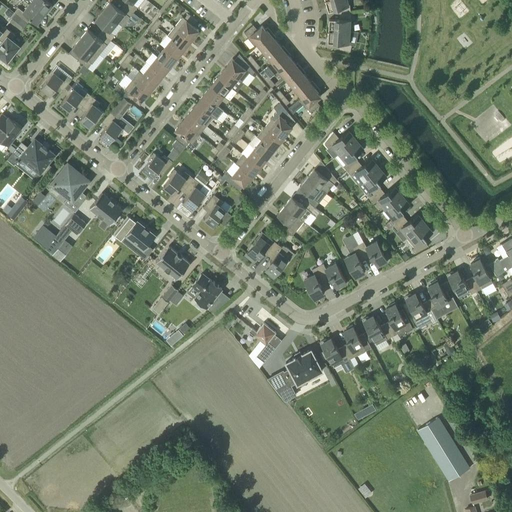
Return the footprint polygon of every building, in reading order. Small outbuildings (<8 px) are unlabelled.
[(32,0),(31,2),(45,13),(52,4),(47,0),(32,0)] [(126,0),(123,4),(134,12),(137,7),(133,3),(135,0),(126,0)] [(325,0),(328,8),(337,6),(339,13),(350,12),(348,0),(325,0)] [(110,1),(103,10),(118,22),(122,26),(134,12),(123,4),(120,8),(110,1)] [(15,13),(22,18),(27,22),(28,22),(27,21),(27,22),(24,20),(28,15),(37,23),(45,13),(31,2),(23,11),(18,7),(14,12),(15,13)] [(111,40),(115,35),(110,31),(118,22),(103,10),(95,20),(96,20),(105,27),(101,32),(111,40)] [(350,12),(339,13),(339,20),(329,20),(328,29),(327,29),(354,31),(350,30),(350,28),(352,28),(350,12)] [(18,22),(22,18),(15,13),(12,18),(18,22)] [(188,13),(184,18),(182,16),(175,26),(192,40),(196,35),(195,34),(199,29),(194,25),(197,21),(188,13)] [(158,18),(153,24),(157,27),(162,21),(158,18)] [(153,32),(157,27),(153,24),(149,29),(153,32)] [(253,24),(244,32),(248,37),(247,37),(255,46),(271,32),(267,27),(265,29),(262,25),(257,29),(253,24)] [(0,39),(3,41),(2,42),(1,45),(0,44),(0,56),(2,58),(3,57),(7,60),(13,53),(14,54),(19,48),(18,47),(19,45),(13,40),(15,35),(5,26),(1,31),(0,32),(0,39)] [(185,49),(192,40),(175,26),(168,35),(172,38),(185,49)] [(88,29),(80,38),(100,54),(111,40),(101,32),(97,36),(88,29)] [(327,29),(327,30),(328,30),(328,39),(338,40),(337,48),(350,51),(352,44),(349,44),(351,34),(350,33),(350,31),(354,31),(327,29)] [(271,32),(255,46),(255,47),(258,44),(265,53),(278,42),(274,38),(275,37),(271,32)] [(139,41),(143,44),(148,39),(144,36),(139,41)] [(100,54),(80,38),(73,48),(82,55),(78,60),(88,68),(100,54)] [(172,38),(164,47),(178,58),(185,49),(172,38)] [(139,41),(135,47),(139,50),(143,44),(139,41)] [(278,42),(265,53),(272,62),(286,50),(282,45),(281,46),(278,42)] [(170,66),(178,58),(164,47),(157,56),(170,66)] [(272,62),(280,70),(292,60),(289,55),(290,55),(286,50),(272,62)] [(125,59),(129,62),(133,57),(129,54),(125,59)] [(252,63),(255,61),(250,55),(247,57),(252,63)] [(163,75),(170,66),(157,56),(150,65),(163,75)] [(242,66),(232,58),(225,67),(238,78),(242,81),(249,72),(252,74),(254,71),(246,61),(242,66)] [(125,59),(120,65),(124,68),(129,62),(125,59)] [(297,63),(296,64),(292,60),(280,70),(287,79),(301,68),(297,63)] [(84,65),(80,71),(85,75),(86,73),(89,70),(84,65)] [(156,84),(163,75),(150,65),(143,74),(156,84)] [(225,67),(218,76),(231,87),(238,78),(225,67)] [(301,68),(287,79),(294,88),(307,77),(304,73),(305,72),(301,68)] [(61,93),(71,79),(62,72),(59,76),(52,70),(48,74),(46,77),(48,78),(41,87),(50,95),(51,95),(58,86),(62,89),(60,92),(61,93)] [(156,84),(143,74),(139,70),(132,79),(149,93),(156,84)] [(265,72),(262,75),(267,81),(270,78),(265,72)] [(108,74),(103,80),(107,83),(111,77),(108,74)] [(125,74),(119,83),(125,88),(132,78),(125,74)] [(231,87),(218,76),(211,85),(224,95),(224,96),(229,100),(237,91),(231,87)] [(298,99),(299,99),(315,85),(311,81),(310,81),(307,77),(294,88),(301,96),(298,99)] [(270,78),(267,81),(271,87),(275,84),(270,78)] [(145,98),(149,93),(132,79),(124,88),(118,83),(114,89),(122,95),(129,101),(129,100),(128,99),(132,95),(140,102),(144,98),(145,98)] [(217,104),(224,96),(224,95),(211,85),(204,94),(217,104)] [(315,85),(299,99),(288,107),(293,113),(296,110),(303,104),(306,108),(307,107),(311,112),(320,105),(316,100),(321,96),(318,92),(320,90),(315,85)] [(83,106),(91,95),(82,88),(79,92),(72,86),(68,90),(66,93),(68,94),(61,103),(60,103),(70,111),(71,111),(78,102),(83,106)] [(258,94),(262,97),(267,92),(263,88),(258,94)] [(279,90),(276,92),(281,99),(284,96),(279,90)] [(204,94),(196,103),(213,117),(214,116),(216,118),(223,109),(217,104),(204,94)] [(258,102),(262,97),(258,94),(254,99),(258,102)] [(91,95),(83,106),(87,109),(80,118),(80,119),(89,127),(90,126),(96,117),(98,119),(100,116),(101,116),(104,112),(97,106),(100,102),(91,95)] [(122,95),(111,111),(100,124),(100,125),(103,122),(107,125),(100,134),(100,135),(109,143),(110,142),(117,134),(118,135),(120,132),(121,132),(124,128),(117,122),(132,103),(129,101),(122,95)] [(264,127),(281,141),(285,136),(284,135),(292,126),(283,119),(284,118),(283,117),(288,112),(288,113),(289,113),(280,102),(274,107),(277,111),(264,127)] [(206,125),(213,117),(196,103),(189,112),(206,125)] [(249,107),(244,112),(248,115),(253,110),(249,107)] [(189,112),(182,121),(199,134),(206,125),(189,112)] [(243,121),(248,115),(244,112),(240,117),(243,121)] [(9,117),(8,119),(2,114),(0,116),(0,138),(8,145),(16,135),(15,134),(21,127),(9,117)] [(246,122),(250,125),(255,120),(251,116),(246,122)] [(192,143),(199,134),(182,121),(175,130),(187,140),(184,144),(183,144),(192,151),(196,146),(192,143)] [(230,130),(234,133),(238,127),(234,124),(230,130)] [(257,136),(261,139),(274,150),(281,141),(264,127),(257,136)] [(241,129),(236,134),(240,137),(245,132),(241,129)] [(226,135),(229,138),(234,133),(230,130),(226,135)] [(332,144),(340,153),(358,138),(354,134),(352,135),(349,131),(343,136),(342,135),(339,138),(334,132),(325,144),(328,147),(332,144)] [(236,134),(232,140),(236,143),(240,137),(236,134)] [(21,141),(13,151),(27,163),(28,161),(34,166),(33,167),(40,173),(41,172),(43,173),(50,165),(50,164),(48,163),(55,154),(48,148),(47,149),(42,145),(42,144),(35,138),(28,147),(21,141)] [(347,162),(343,166),(347,170),(358,161),(355,156),(358,154),(357,153),(363,148),(360,144),(361,143),(358,138),(340,153),(347,162)] [(261,139),(254,148),(267,159),(274,150),(261,139)] [(215,147),(219,151),(224,145),(220,142),(215,147)] [(222,152),(226,155),(231,150),(227,146),(222,152)] [(267,159),(254,148),(247,157),(246,157),(260,168),(267,159)] [(152,177),(153,177),(160,168),(164,171),(162,174),(163,175),(173,161),(164,154),(161,158),(154,152),(150,156),(148,159),(150,160),(143,169),(142,169),(152,177)] [(226,155),(222,152),(218,158),(222,161),(226,155)] [(239,166),(252,177),(260,168),(246,157),(247,157),(243,154),(235,163),(239,166)] [(355,172),(363,181),(380,166),(377,161),(375,163),(372,159),(366,164),(365,163),(362,166),(358,161),(347,170),(351,175),(355,172)] [(64,202),(75,211),(88,196),(80,190),(88,180),(68,165),(48,190),(49,190),(51,187),(60,194),(57,197),(58,198),(63,191),(69,196),(64,202)] [(232,175),(231,174),(227,171),(222,176),(232,184),(236,179),(244,185),(247,181),(248,182),(252,177),(239,166),(232,175)] [(370,190),(366,193),(370,198),(381,189),(377,184),(381,181),(380,180),(386,176),(383,172),(384,171),(380,166),(363,181),(370,190)] [(315,168),(307,177),(326,193),(337,179),(329,169),(324,175),(315,168)] [(180,184),(185,188),(194,178),(185,170),(182,174),(174,169),(171,173),(169,176),(171,177),(164,186),(164,185),(163,186),(173,194),(174,193),(173,193),(180,184)] [(196,177),(203,182),(209,175),(201,169),(196,177)] [(307,177),(300,186),(309,194),(305,199),(315,207),(326,193),(307,177)] [(183,201),(182,201),(192,209),(193,209),(192,209),(199,200),(201,202),(203,199),(207,195),(200,189),(203,185),(194,178),(185,188),(190,192),(183,201)] [(385,193),(381,189),(370,198),(374,203),(378,199),(386,208),(403,194),(400,189),(398,190),(395,187),(389,192),(388,191),(385,193)] [(40,190),(32,200),(38,204),(45,195),(40,190)] [(90,208),(103,218),(110,224),(112,222),(113,223),(119,217),(117,215),(123,208),(102,192),(90,208)] [(213,225),(218,220),(224,225),(232,215),(220,206),(224,202),(214,194),(203,208),(204,208),(206,205),(211,209),(204,218),(203,217),(203,218),(213,226),(213,225)] [(389,221),(393,226),(404,216),(400,212),(404,209),(403,208),(409,203),(406,200),(407,198),(403,194),(386,208),(393,218),(389,221)] [(21,195),(7,213),(14,218),(28,201),(21,195)] [(292,196),(285,205),(304,221),(311,212),(316,216),(320,211),(315,207),(305,199),(301,203),(292,196)] [(286,222),(283,227),(292,235),(304,221),(285,205),(277,215),(286,222)] [(86,223),(74,213),(65,224),(78,234),(86,223)] [(401,227),(409,236),(426,221),(423,217),(421,218),(418,214),(412,219),(411,218),(408,221),(404,216),(393,226),(397,231),(401,227)] [(148,245),(156,235),(137,220),(125,235),(138,245),(134,250),(145,259),(153,249),(148,245)] [(428,245),(423,240),(427,237),(426,236),(432,231),(429,227),(430,226),(426,221),(409,236),(416,245),(412,249),(415,253),(428,245)] [(40,227),(33,237),(46,247),(54,238),(40,227)] [(365,257),(358,244),(352,234),(347,237),(355,252),(345,258),(356,278),(361,275),(361,273),(364,271),(361,264),(362,264),(360,260),(365,257)] [(263,251),(268,255),(277,243),(272,239),(269,244),(260,236),(253,244),(252,243),(248,248),(249,249),(245,254),(250,258),(251,257),(255,259),(260,253),(261,254),(263,251)] [(511,237),(502,243),(506,250),(506,251),(508,254),(499,260),(497,258),(489,263),(497,275),(511,265),(511,237)] [(382,264),(388,261),(377,241),(366,246),(364,241),(358,244),(365,257),(370,254),(372,258),(373,258),(377,264),(381,262),(382,264)] [(268,255),(273,258),(270,262),(271,262),(266,269),(269,271),(268,273),(273,277),(277,272),(279,273),(283,268),(281,267),(287,259),(289,261),(294,254),(283,245),(282,247),(277,243),(268,255)] [(181,256),(181,255),(177,253),(178,252),(177,252),(169,246),(156,261),(177,278),(190,263),(182,256),(181,255),(181,256)] [(475,275),(470,278),(477,291),(493,282),(479,257),(473,260),(474,261),(470,264),(474,270),(473,271),(475,275)] [(323,263),(317,266),(324,279),(330,276),(332,280),(333,279),(336,286),(340,284),(341,286),(347,283),(336,262),(325,268),(323,263)] [(324,279),(317,266),(312,269),(315,274),(304,279),(309,288),(307,289),(310,295),(312,294),(315,300),(321,297),(320,295),(324,293),(320,286),(321,286),(319,282),(324,279)] [(477,291),(470,278),(464,280),(462,277),(461,277),(458,270),(454,272),(453,271),(447,274),(458,294),(469,289),(471,294),(477,291)] [(212,312),(225,301),(217,295),(222,288),(219,286),(219,285),(213,281),(210,279),(208,280),(201,274),(193,283),(194,284),(187,292),(207,307),(208,306),(212,312)] [(511,280),(511,281),(510,278),(501,283),(509,296),(511,293),(511,280)] [(433,297),(427,300),(434,313),(435,313),(443,309),(445,311),(455,306),(447,291),(444,292),(437,279),(431,282),(432,284),(428,286),(432,293),(431,294),(433,297)] [(178,289),(172,284),(162,296),(168,302),(178,289)] [(434,313),(427,300),(422,303),(420,299),(419,300),(415,293),(412,295),(411,293),(405,296),(416,316),(413,318),(417,326),(430,319),(432,324),(438,320),(437,318),(437,317),(435,313),(434,313)] [(511,302),(510,300),(503,304),(507,310),(511,307),(511,302)] [(385,323),(392,336),(395,341),(401,338),(399,335),(413,328),(403,309),(399,311),(395,302),(389,305),(390,307),(386,309),(390,315),(389,316),(391,320),(385,323)] [(363,319),(376,344),(379,349),(389,344),(386,339),(392,336),(385,323),(380,326),(378,322),(377,322),(373,315),(369,317),(368,316),(363,319)] [(232,316),(224,323),(229,328),(236,319),(232,316)] [(185,322),(179,328),(183,333),(190,328),(185,322)] [(264,361),(275,347),(282,339),(275,334),(276,332),(264,322),(256,331),(252,327),(249,331),(265,344),(256,355),(264,361)] [(348,342),(343,345),(350,358),(371,347),(363,332),(358,335),(352,324),(347,327),(347,329),(344,331),(347,338),(346,339),(348,342)] [(467,331),(463,336),(469,341),(473,336),(467,331)] [(334,367),(344,361),(350,358),(343,345),(338,348),(336,344),(335,345),(331,338),(327,340),(326,338),(321,341),(334,367)] [(322,370),(311,349),(286,362),(289,368),(283,371),(268,379),(285,400),(295,394),(291,385),(297,382),(297,383),(322,370)] [(259,367),(264,361),(256,355),(253,359),(259,367)] [(399,381),(392,385),(396,391),(403,387),(399,381)] [(339,399),(316,408),(321,421),(344,411),(339,399)] [(373,403),(354,411),(357,418),(376,410),(373,403)] [(417,429),(449,480),(470,467),(438,416),(417,429)] [(469,493),(472,503),(488,499),(485,489),(469,493)]
